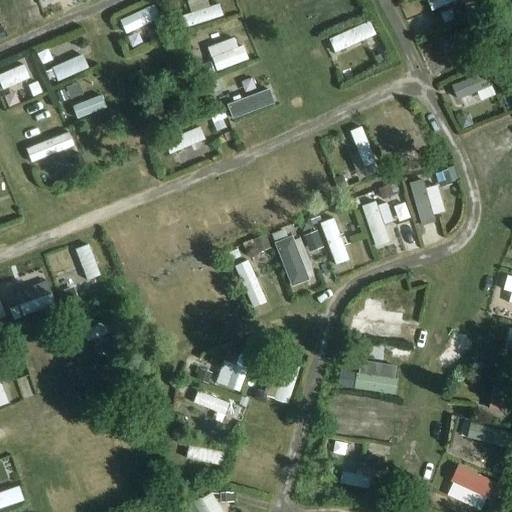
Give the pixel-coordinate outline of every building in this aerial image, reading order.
[(18,0),(5,0),(11,15),(23,11),(18,0)] [(123,17),(130,31),(164,15),(157,0),(123,17)] [(186,12),(189,24),(227,12),(223,0),(220,0),(213,2),(212,0),(195,0),(198,8),(186,12)] [(476,3),(465,5),(466,14),(477,12),(476,3)] [(376,18),(333,35),(339,49),(382,33),(376,18)] [(478,23),(444,32),(449,48),(482,39),(478,23)] [(250,43),(242,44),(240,36),(214,39),(218,65),(253,60),(250,43)] [(386,36),(374,40),(381,60),(393,56),(386,36)] [(54,82),(93,64),(86,50),(47,68),(54,82)] [(2,72),(6,86),(35,77),(30,62),(2,72)] [(494,67),(456,82),(462,98),(500,83),(494,67)] [(246,88),(262,86),(259,73),(244,76),(246,88)] [(69,86),(74,97),(88,91),(83,80),(69,86)] [(277,87),(233,100),(237,115),(281,101),(277,87)] [(107,91),(75,103),(80,117),(112,104),(107,91)] [(511,93),(502,98),(507,110),(511,107),(511,93)] [(412,158),(435,148),(414,102),(391,113),(412,158)] [(476,130),(485,152),(511,141),(511,122),(510,117),(476,130)] [(205,122),(170,137),(175,151),(210,136),(205,122)] [(353,152),(362,176),(385,168),(367,122),(355,127),(363,148),(353,152)] [(37,159),(80,142),(74,128),(31,144),(37,159)] [(309,146),(321,181),(334,176),(323,142),(309,146)] [(398,147),(386,154),(394,166),(406,159),(398,147)] [(281,158),(268,163),(280,193),(293,188),(281,158)] [(436,175),(440,189),(452,185),(451,182),(458,180),(454,167),(447,169),(447,171),(436,175)] [(235,179),(223,183),(236,218),(248,213),(235,179)] [(396,238),(390,221),(399,218),(391,196),(367,205),(381,244),(396,238)] [(280,197),(264,202),(267,211),(283,207),(280,197)] [(172,207),(187,251),(202,246),(187,202),(172,207)] [(324,221),(342,262),(357,256),(338,215),(324,221)] [(146,221),(123,230),(136,261),(147,256),(150,263),(161,258),(146,221)] [(171,230),(158,236),(167,258),(181,252),(171,230)] [(303,238),(310,254),(323,248),(317,232),(303,238)] [(254,241),(259,254),(271,249),(266,237),(254,241)] [(250,256),(239,260),(255,299),(266,294),(250,256)] [(18,275),(3,280),(17,316),(32,310),(18,275)] [(195,281),(208,321),(228,315),(215,275),(195,281)] [(175,333),(169,295),(156,297),(162,335),(175,333)] [(356,330),(409,333),(410,319),(357,316),(356,330)] [(41,384),(60,380),(54,349),(35,352),(41,384)] [(241,362),(228,358),(220,381),(246,389),(258,354),(245,350),(241,362)] [(95,368),(98,379),(133,369),(129,357),(95,368)] [(291,359),(278,397),(293,402),(306,363),(291,359)] [(359,386),(387,390),(391,367),(362,363),(359,386)] [(1,368),(0,368),(0,404),(0,405),(14,400),(1,368)] [(196,381),(208,385),(212,374),(200,370),(196,381)] [(511,395),(511,380),(499,378),(496,392),(511,395)] [(198,400),(209,403),(206,414),(240,423),(246,401),(201,389),(198,400)] [(350,415),(349,433),(387,434),(388,420),(381,420),(382,406),(359,406),(359,416),(350,415)] [(93,428),(128,423),(126,409),(91,414),(93,428)] [(194,440),(191,454),(227,464),(231,450),(194,440)] [(137,463),(122,466),(124,479),(111,482),(116,505),(144,500),(137,463)] [(462,464),(459,474),(463,476),(459,489),(494,501),(502,478),(462,464)] [(348,466),(345,479),(373,486),(377,473),(348,466)] [(92,511),(84,483),(71,487),(78,511),(92,511)] [(0,505),(30,500),(27,484),(0,489),(0,505)] [(221,495),(221,504),(234,503),(233,494),(221,495)]
